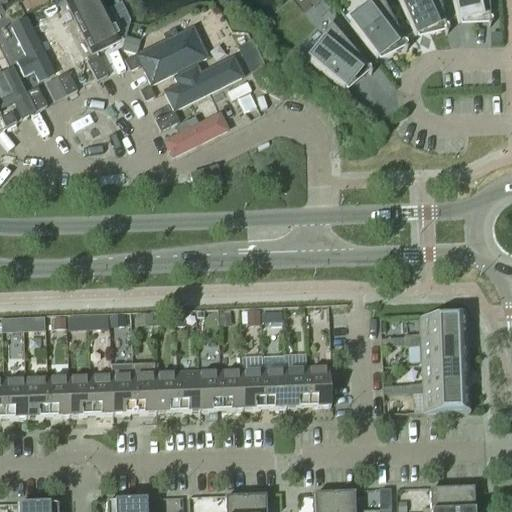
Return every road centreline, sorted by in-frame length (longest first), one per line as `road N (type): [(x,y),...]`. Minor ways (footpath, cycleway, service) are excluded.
road 1 (residential): [(0,471),(52,469),(78,452),(113,467),(363,458)]
road 2 (tertiary): [(315,217),(0,228)]
road 3 (tertiary): [(0,269),(311,261)]
road 4 (unclassified): [(153,174),(179,173),(280,125),(306,127),(319,185),(315,217)]
road 5 (residential): [(511,128),(437,128),(419,120),(409,94),(416,72),(438,61),(511,58)]
road 6 (unclassified): [(153,174),(106,177),(73,163),(60,141),(62,122),(94,105),(121,114)]
road 7 (tertiary): [(311,261),(479,255)]
road 8 (residential): [(363,458),(358,290)]
road 9 (tertiary): [(477,211),(315,217)]
road 10 (residential): [(363,458),(511,452)]
